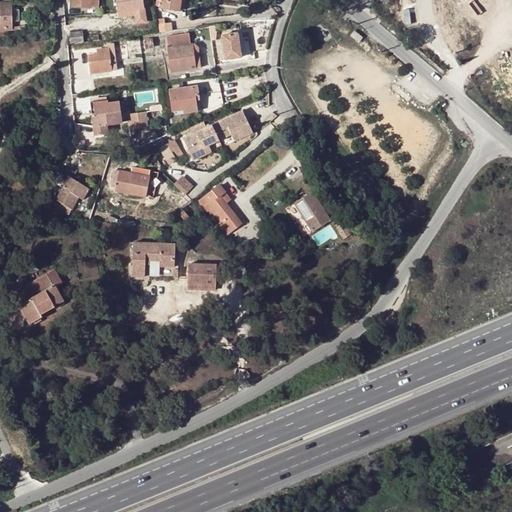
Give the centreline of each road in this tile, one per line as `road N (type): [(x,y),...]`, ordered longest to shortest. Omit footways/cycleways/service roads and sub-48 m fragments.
road 1 (tertiary): [(495,131),(379,304),(349,333),(258,389),(0,507)]
road 2 (motorway): [(511,334),(76,511)]
road 3 (motorway): [(171,511),(511,371)]
road 4 (tertiary): [(447,91),(338,0)]
road 5 (residential): [(294,122),(273,64),(288,0)]
road 6 (residential): [(56,0),(61,124)]
